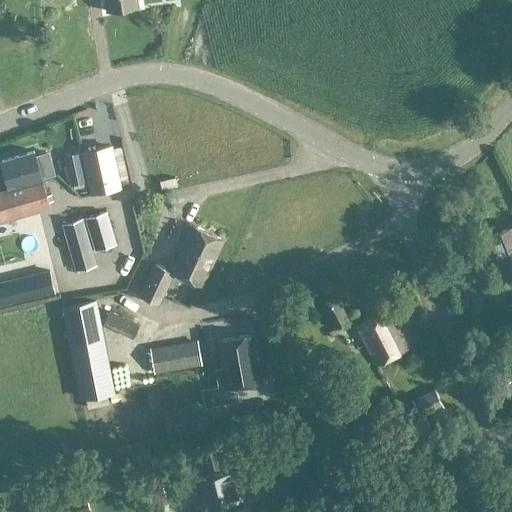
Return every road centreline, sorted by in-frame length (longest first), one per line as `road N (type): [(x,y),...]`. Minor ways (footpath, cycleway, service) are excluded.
road 1 (tertiary): [(0,125),(116,80),(183,75),(233,89),(333,150),(401,175)]
road 2 (unclassified): [(511,476),(413,267),(401,175)]
road 3 (tertiary): [(401,175),(447,162),(511,108)]
